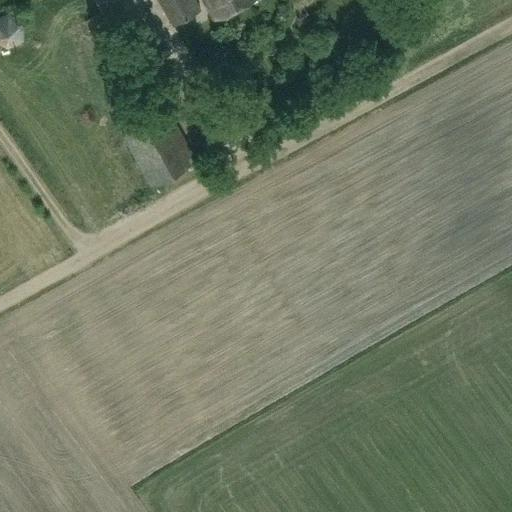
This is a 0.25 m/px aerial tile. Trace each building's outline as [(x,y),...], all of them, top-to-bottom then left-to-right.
[(96,0),(101,10),(121,1),(120,0),(96,0)] [(157,0),(172,25),(201,9),(195,0),(157,0)] [(203,0),(213,18),(246,0),(203,0)] [(0,44),(6,48),(23,40),(22,22),(7,13),(0,15),(0,44)] [(150,186),(197,158),(162,96),(115,124),(150,186)]
